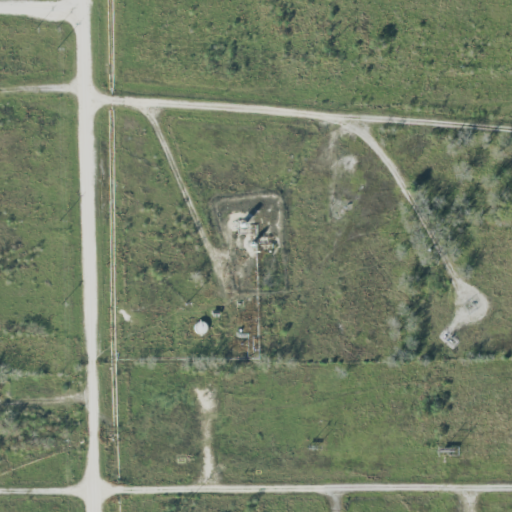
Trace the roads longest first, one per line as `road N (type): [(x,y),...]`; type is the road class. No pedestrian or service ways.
road 1 (residential): [(0,495),(511,491)]
road 2 (track): [(363,121),(477,291)]
